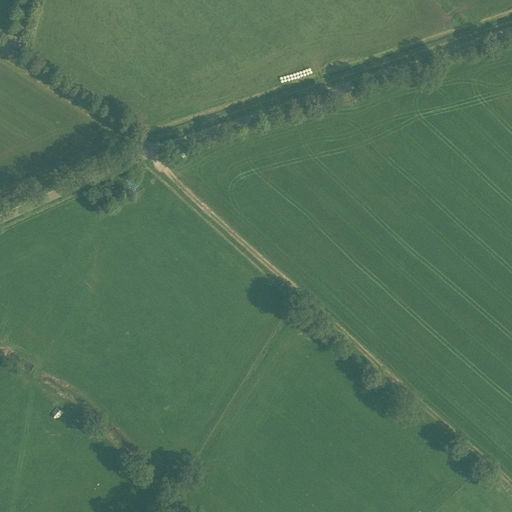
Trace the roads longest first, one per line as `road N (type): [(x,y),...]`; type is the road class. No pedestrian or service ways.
road 1 (tertiary): [(155,152),(511,28)]
road 2 (unclassified): [(155,152),(14,54),(28,0)]
road 3 (tertiary): [(0,219),(155,152)]
